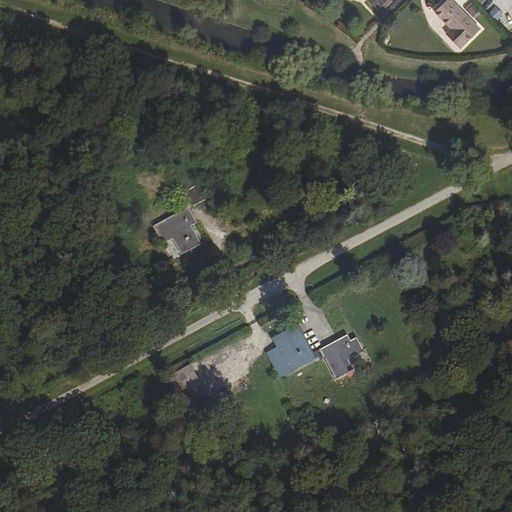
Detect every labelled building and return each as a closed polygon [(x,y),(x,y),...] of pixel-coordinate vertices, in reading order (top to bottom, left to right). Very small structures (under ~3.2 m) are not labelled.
[(373,3),(379,9),(387,0),(368,0),(372,4),(373,3)] [(447,37),(458,48),(479,29),(450,0),(446,0),(434,12),(451,29),(453,32),(447,37)] [(487,8),(490,10),(487,13),(495,21),(502,13),(492,3),(487,8)] [(471,5),(465,10),(471,17),(477,12),(471,5)] [(445,34),(447,37),(453,32),(451,29),(445,34)] [(199,195),(192,182),(179,190),(186,202),(199,195)] [(181,205),(145,225),(154,240),(165,235),(173,250),(190,241),(181,223),(175,226),(174,222),(185,215),(181,205)] [(330,335),(318,343),(339,367),(353,355),(346,346),(362,335),(351,320),(345,324),(343,320),(331,330),(336,336),(332,339),(330,335)] [(312,352),(289,323),(270,338),(276,346),(289,364),(293,368),(312,352)] [(276,346),(264,354),(279,373),(289,364),(276,346)] [(203,353),(180,365),(193,387),(216,376),(203,353)] [(216,376),(193,387),(197,393),(199,398),(222,385),(216,376)]
